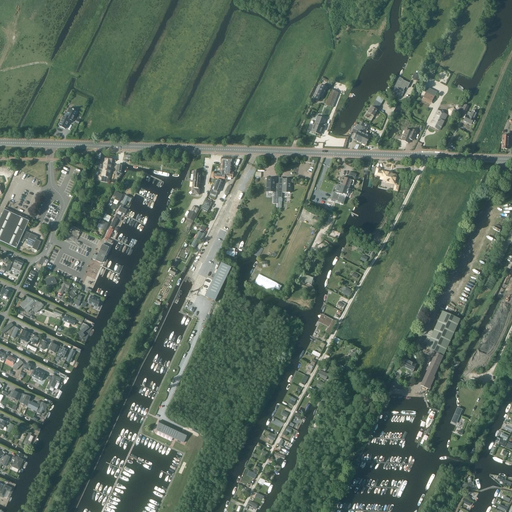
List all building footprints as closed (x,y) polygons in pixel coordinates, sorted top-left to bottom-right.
[(393,90),(393,91),(395,92),(394,93),(397,95),(396,96),(397,96),(400,90),(401,90),(400,91),(403,93),(404,92),(403,92),(405,87),(407,88),(410,83),(409,83),(402,80),(401,82),(398,81),(394,91),(393,90)] [(328,89),(321,85),(320,88),(318,87),(316,92),(318,93),(315,99),(318,101),(320,98),(323,99),(328,89)] [(332,108),(338,93),(331,90),(325,105),(332,108)] [(426,93),(422,100),(428,103),(429,101),(432,102),(434,97),(434,96),(426,92),(426,93)] [(367,112),(364,117),(371,121),(381,104),(376,101),(369,113),(367,112)] [(454,117),(457,112),(453,107),(448,110),(449,115),(454,117)] [(72,110),(69,108),(64,118),(63,117),(59,126),(65,129),(70,119),(73,121),(77,112),(74,110),(73,109),(72,110)] [(440,131),(447,115),(438,110),(432,121),(429,126),(440,131)] [(477,113),(472,111),(471,113),(468,112),(467,113),(466,115),(463,121),(471,124),(474,119),(477,113)] [(325,127),(326,124),(324,124),(326,119),(317,116),(314,125),(311,124),(311,126),(310,126),(309,130),(312,131),(312,132),(320,135),(323,126),(325,127)] [(362,132),(360,137),(363,138),(361,143),(366,146),(370,136),(365,134),(369,126),(363,122),(361,126),(364,128),(362,132)] [(356,124),(354,128),(358,131),(354,139),(357,141),(357,142),(361,143),(363,138),(360,137),(362,132),(364,128),(361,126),(359,125),(356,124)] [(417,132),(411,129),(410,132),(405,130),(401,140),(409,143),(410,139),(411,139),(411,138),(414,139),(417,132)] [(509,142),(510,138),(508,138),(508,136),(502,136),(501,149),(508,149),(509,141),(509,142)] [(110,177),(113,157),(105,156),(103,166),(101,165),(100,171),(101,171),(102,169),(103,170),(102,176),(110,177)] [(232,170),(233,165),(232,165),(232,158),(222,157),(221,161),(222,161),(221,173),(216,173),(212,173),(212,178),(226,179),(228,178),(228,177),(232,178),(233,173),(231,172),(231,170),(232,170)] [(382,172),(380,172),(381,169),(377,168),(375,175),(381,176),(380,179),(387,181),(387,182),(390,183),(391,182),(395,183),(397,175),(390,174),(390,173),(382,171),(382,172)] [(353,185),(357,174),(350,172),(348,179),(342,177),(340,185),(349,188),(351,185),(353,185)] [(267,192),(274,192),(274,194),(273,194),(273,204),(278,204),(278,198),(279,184),(277,184),(275,181),(275,179),(267,178),(267,192)] [(213,187),(210,194),(216,196),(217,192),(218,193),(223,181),(218,179),(217,181),(216,180),(213,187)] [(291,193),(292,180),(284,179),(283,184),(279,184),(278,198),(282,198),(282,193),(291,193)] [(349,188),(340,185),(338,184),(335,192),(334,192),(332,199),(338,201),(341,195),(342,195),(343,194),(347,195),(349,188)] [(115,192),(113,196),(117,197),(115,200),(119,202),(123,195),(115,191),(115,192)] [(206,205),(204,210),(207,212),(212,203),(208,201),(208,202),(205,201),(204,204),(206,205)] [(30,234),(27,233),(28,232),(25,231),(28,224),(29,221),(3,210),(0,217),(0,241),(16,248),(19,241),(23,242),(24,239),(27,240),(26,244),(33,247),(32,249),(37,251),(41,241),(36,239),(38,237),(31,234),(30,234)] [(191,211),(187,218),(193,221),(197,214),(191,211)] [(109,222),(111,217),(106,214),(103,220),(109,222)] [(104,231),(108,224),(100,220),(98,223),(96,227),(101,229),(104,231)] [(203,238),(205,235),(199,232),(191,245),(195,248),(201,237),(203,238)] [(94,255),(92,259),(95,260),(97,261),(97,260),(102,262),(105,256),(106,256),(107,254),(106,253),(107,252),(109,247),(109,246),(103,244),(102,244),(100,249),(97,256),(94,255)] [(0,264),(1,266),(5,264),(3,261),(12,256),(10,253),(0,259),(0,264)] [(14,265),(12,268),(19,271),(21,268),(24,262),(16,259),(14,265)] [(221,263),(208,291),(217,296),(231,268),(221,263)] [(49,287),(58,284),(55,276),(46,280),(49,287)] [(69,289),(71,284),(64,281),(58,293),(63,295),(66,288),(69,289)] [(73,299),(77,295),(75,293),(79,289),(77,287),(68,294),(73,299)] [(4,289),(0,296),(0,298),(7,301),(11,292),(4,289)] [(100,301),(91,297),(88,303),(97,307),(100,301)] [(26,305),(23,308),(24,309),(25,311),(27,313),(32,309),(33,310),(36,304),(32,300),(30,301),(27,298),(23,302),(26,305)] [(41,303),(38,302),(34,310),(34,311),(34,312),(35,313),(36,313),(37,313),(39,311),(40,311),(43,308),(44,306),(42,303),(41,303)] [(427,344),(426,347),(443,355),(460,319),(442,311),(433,332),(427,344)] [(63,327),(67,325),(67,324),(70,323),(71,322),(71,321),(71,319),(70,317),(62,320),(64,323),(62,324),(63,327)] [(330,334),(337,322),(332,320),(328,328),(326,332),(330,334)] [(3,334),(14,326),(12,323),(1,331),(3,333),(3,334)] [(88,326),(82,323),(80,329),(81,329),(82,331),(78,333),(80,336),(81,336),(82,338),(85,336),(83,334),(90,328),(88,325),(88,326)] [(15,328),(10,338),(14,339),(19,329),(15,328)] [(24,330),(20,339),(27,342),(29,336),(31,337),(32,334),(31,334),(31,333),(24,330)] [(40,337),(32,334),(31,337),(33,338),(31,343),(36,345),(40,337)] [(343,342),(335,337),(333,341),(341,346),(343,342)] [(42,340),(38,348),(44,351),(47,344),(48,342),(47,342),(48,341),(43,339),(43,340),(42,340)] [(51,343),(48,350),(50,351),(52,352),(56,354),(59,347),(56,345),(54,344),(54,342),(52,341),(51,343)] [(58,354),(57,356),(63,358),(64,359),(67,350),(65,349),(62,348),(61,347),(58,354)] [(71,350),(67,361),(71,363),(75,352),(71,350)] [(436,353),(425,378),(431,381),(432,381),(443,356),(436,353)] [(13,365),(16,360),(15,359),(9,356),(8,357),(8,356),(7,356),(5,360),(10,363),(13,365)] [(413,372),(416,364),(406,359),(404,364),(401,363),(396,373),(401,375),(402,372),(401,371),(403,367),(413,372)] [(12,368),(13,369),(16,371),(23,363),(21,361),(17,364),(15,362),(12,368)] [(25,374),(33,366),(31,364),(22,371),(25,374)] [(35,369),(32,376),(42,381),(45,374),(35,369)] [(323,372),(320,371),(319,370),(318,372),(317,376),(316,377),(325,381),(326,380),(327,377),(329,374),(323,372)] [(401,375),(396,373),(391,385),(400,389),(402,385),(397,383),(401,375)] [(53,375),(46,389),(49,390),(50,386),(54,388),(57,390),(60,383),(59,383),(59,382),(61,382),(62,380),(61,379),(59,378),(55,376),(54,376),(53,375)] [(18,401),(19,398),(20,398),(20,397),(21,394),(12,390),(9,397),(11,398),(13,399),(18,401)] [(23,395),(19,403),(28,407),(30,402),(32,398),(29,397),(23,395)] [(32,401),(28,408),(37,413),(41,406),(32,401)] [(37,413),(41,416),(44,411),(45,408),(47,409),(49,406),(42,402),(41,406),(37,413)] [(456,424),(459,416),(454,414),(451,422),(456,424)] [(443,423),(438,421),(431,437),(436,439),(443,423)] [(188,434),(161,422),(157,430),(174,438),(174,437),(177,438),(177,439),(183,443),(188,434)] [(29,432),(24,444),(26,446),(27,445),(30,447),(32,443),(28,441),(31,436),(32,434),(29,432)] [(476,439),(472,437),(467,450),(471,452),(477,439),(476,439)] [(504,448),(507,442),(500,439),(498,443),(501,445),(500,446),(504,448)] [(7,466),(11,456),(7,454),(3,464),(7,466)] [(15,460),(12,467),(19,470),(23,460),(16,457),(15,460)] [(407,483),(404,481),(396,498),(400,499),(407,483)] [(11,492),(13,487),(5,484),(0,494),(0,495),(4,498),(7,490),(11,492)] [(259,500),(261,496),(259,495),(259,494),(255,492),(252,498),(253,499),(253,498),(256,499),(257,499),(259,500)] [(246,508),(247,509),(249,506),(254,509),(255,510),(257,506),(256,505),(250,501),(248,504),(246,508)]
